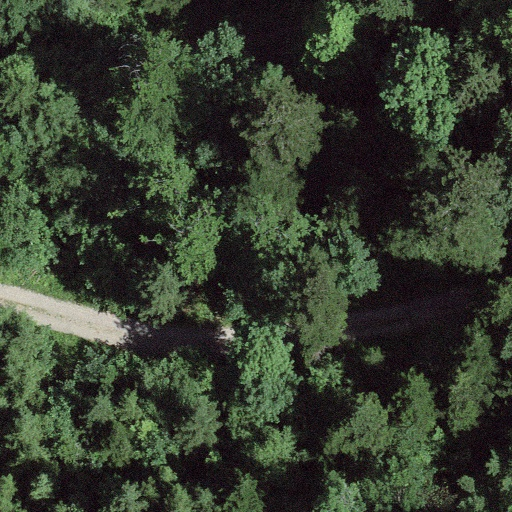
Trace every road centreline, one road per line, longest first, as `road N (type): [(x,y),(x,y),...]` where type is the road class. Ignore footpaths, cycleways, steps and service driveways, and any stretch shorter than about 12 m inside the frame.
road 1 (track): [(511,309),(366,330),(142,334),(0,302)]
road 2 (track): [(0,90),(66,64),(279,45),(370,0)]
